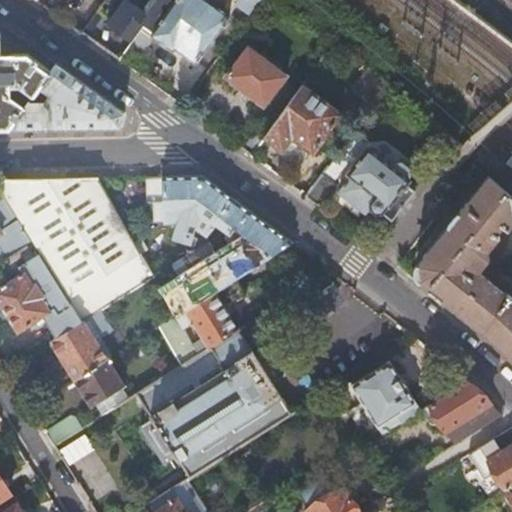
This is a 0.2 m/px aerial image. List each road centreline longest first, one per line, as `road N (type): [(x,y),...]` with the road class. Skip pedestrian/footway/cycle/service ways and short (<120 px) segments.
road 1 (residential): [(511,390),(475,353),(198,145)]
road 2 (residential): [(198,145),(0,0)]
road 3 (residential): [(0,151),(198,145)]
road 4 (residential): [(0,386),(78,511)]
